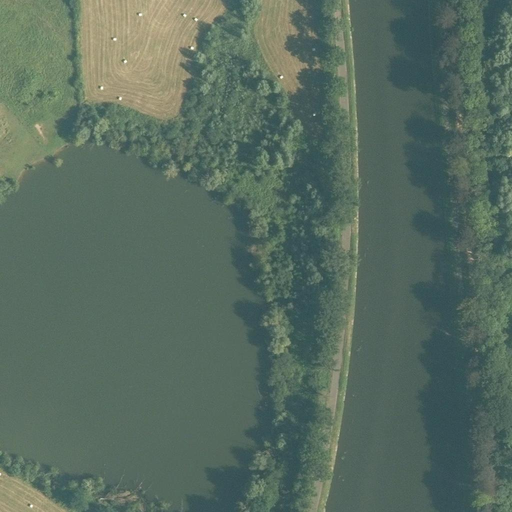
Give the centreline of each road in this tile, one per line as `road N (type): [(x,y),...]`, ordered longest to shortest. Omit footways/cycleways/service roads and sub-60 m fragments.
road 1 (unclassified): [(336,0),(347,153),(343,288),(312,511)]
road 2 (track): [(486,511),(450,0)]
